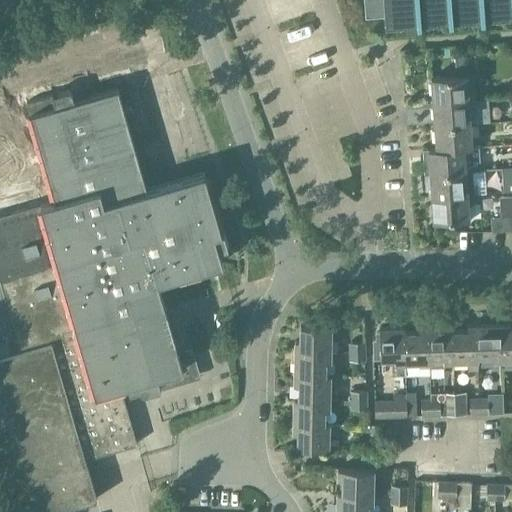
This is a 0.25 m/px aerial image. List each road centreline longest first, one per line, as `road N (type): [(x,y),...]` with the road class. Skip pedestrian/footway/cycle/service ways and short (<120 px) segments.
road 1 (residential): [(193,0),(284,239),(287,271)]
road 2 (residential): [(287,271),(511,271)]
road 3 (residential): [(287,271),(258,343),(255,461)]
